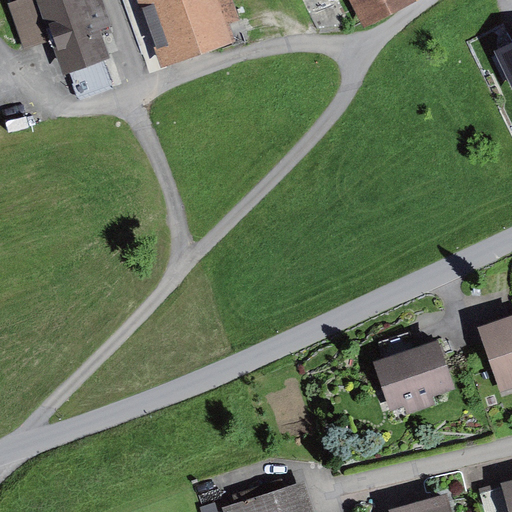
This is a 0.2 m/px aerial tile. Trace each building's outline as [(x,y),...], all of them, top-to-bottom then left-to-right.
[(13,0),(6,3),(24,52),(49,43),(35,2),(41,0),(13,0)] [(41,0),(35,2),(49,43),(63,81),(70,78),(78,101),(113,89),(104,64),(110,61),(100,33),(113,28),(103,0),(41,0)] [(230,0),(136,0),(162,71),(245,42),(230,0)] [(350,0),(365,28),(418,0),(350,0)] [(511,49),(498,57),(511,84),(511,49)] [(511,318),(478,332),(502,394),(511,390),(511,318)] [(440,342),(372,365),(388,413),(406,407),(409,415),(433,407),(431,399),(456,391),(440,342)] [(312,511),(303,483),(223,511),(312,511)] [(452,511),(448,499),(400,511),(452,511)]
